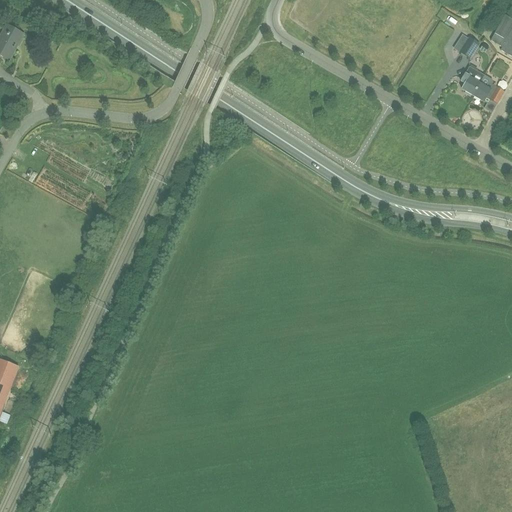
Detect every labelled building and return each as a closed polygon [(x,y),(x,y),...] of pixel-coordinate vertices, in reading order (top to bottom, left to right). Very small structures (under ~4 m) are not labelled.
[(511,20),(504,16),(490,41),(501,48),(500,51),(511,58),(511,20)] [(6,25),(0,36),(0,55),(10,61),(24,35),(6,25)] [(479,45),(468,38),(459,52),(469,59),(479,45)] [(479,49),(485,53),(488,48),(482,44),(479,49)] [(501,80),(509,68),(497,61),(490,74),(501,80)] [(461,90),(472,96),(484,76),(469,67),(461,81),(465,84),(461,90)] [(484,76),(472,96),(484,103),(486,98),(497,104),(504,92),(492,85),(493,83),(492,80),(484,76)] [(19,368),(0,361),(0,360),(0,413),(0,412),(19,368)] [(0,412),(0,413),(0,421),(6,424),(9,416),(0,412)]
